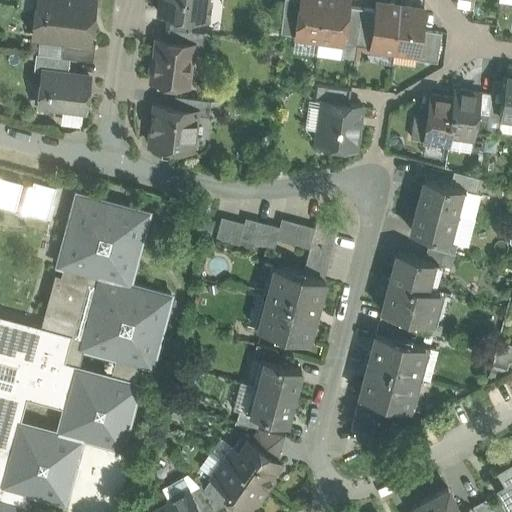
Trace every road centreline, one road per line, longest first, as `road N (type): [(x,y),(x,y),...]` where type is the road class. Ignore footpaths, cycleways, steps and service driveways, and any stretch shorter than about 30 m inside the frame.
road 1 (residential): [(344,504),(318,457),(315,429),(375,210),(370,182),(240,190),(108,163)]
road 2 (residential): [(344,504),(511,418)]
road 3 (residential): [(108,163),(129,0)]
